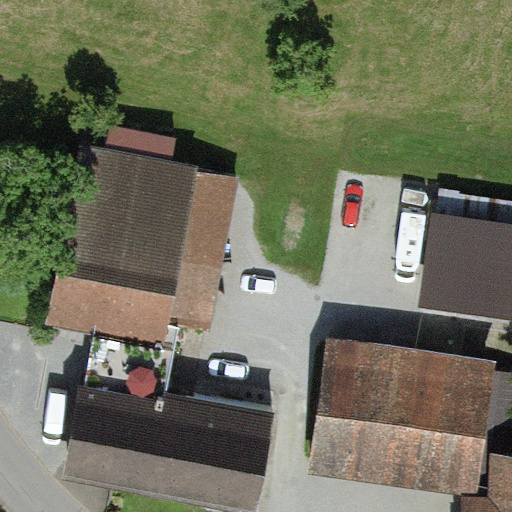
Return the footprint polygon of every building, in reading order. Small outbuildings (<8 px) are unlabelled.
[(244,169),(77,133),(37,315),(168,343),(173,318),(209,326),(244,169)] [(511,216),(436,206),(425,290),(511,300),(511,216)] [(492,351),(334,327),(315,455),(472,479),(492,351)] [(275,395),(85,369),(71,466),(262,491),(275,395)] [(511,511),(511,441),(499,442),(498,491),(467,490),(466,511),(511,511)]
